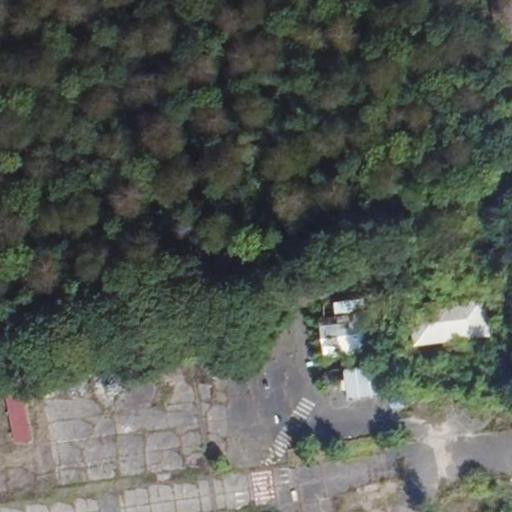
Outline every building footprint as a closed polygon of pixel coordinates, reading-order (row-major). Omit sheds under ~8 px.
[(485,296),(410,306),(416,345),(490,335),(485,296)] [(325,319),(367,313),(365,299),(323,305),(325,319)] [(325,319),(321,319),(327,356),(374,350),(369,313),(367,313),(325,319)] [(380,364),(345,370),(347,379),(348,391),(350,400),(385,395),(380,364)] [(15,443),(35,439),(24,388),(5,392),(15,443)]
